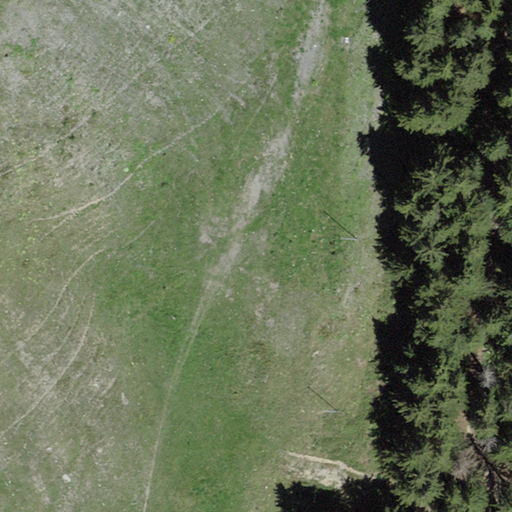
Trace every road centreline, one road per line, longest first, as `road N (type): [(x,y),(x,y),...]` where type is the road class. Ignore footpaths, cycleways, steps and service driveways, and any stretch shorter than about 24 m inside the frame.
road 1 (track): [(168,511),(173,419),(220,288),(278,169)]
road 2 (track): [(322,0),(278,169)]
